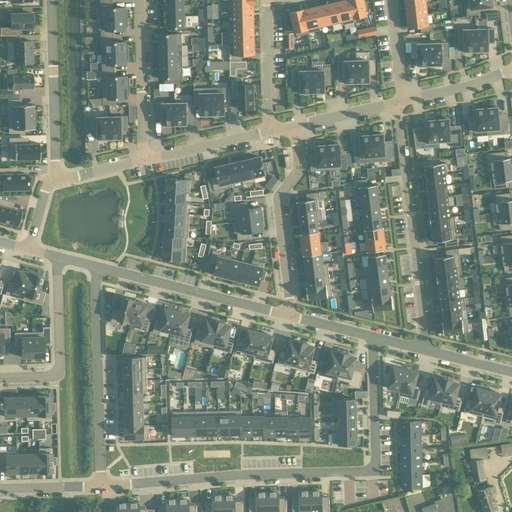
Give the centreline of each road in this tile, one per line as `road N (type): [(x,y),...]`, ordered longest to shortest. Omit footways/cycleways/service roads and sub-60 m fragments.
road 1 (residential): [(374,338),(370,470),(100,486)]
road 2 (residential): [(397,101),(421,350)]
road 3 (residential): [(100,486),(97,268)]
road 4 (residential): [(97,268),(291,317)]
road 5 (residential): [(293,127),(299,169),(279,203),(291,317)]
road 6 (residential): [(55,182),(50,0)]
road 7 (residential): [(57,258),(59,368),(50,376),(0,376)]
road 8 (residential): [(144,161),(139,0)]
road 9 (residential): [(144,161),(272,130)]
road 10 (residential): [(265,0),(272,130)]
